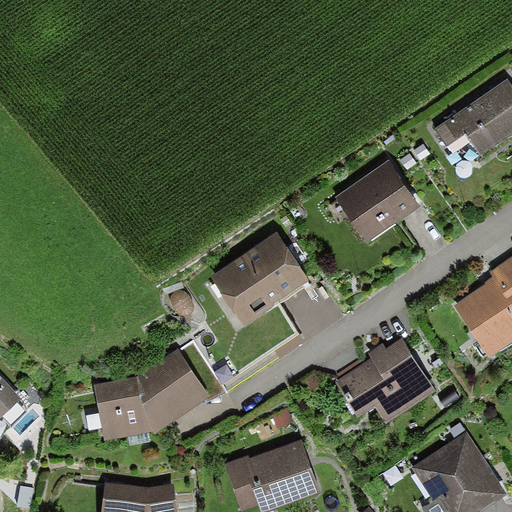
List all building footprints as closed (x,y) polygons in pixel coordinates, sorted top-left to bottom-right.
[(511,132),(511,79),(509,75),(436,126),(447,142),(467,128),(483,152),(511,132)] [(422,201),(390,156),(336,193),(368,238),(422,201)] [(211,272),(244,322),(274,302),(275,297),(278,295),(309,274),(278,227),(211,272)] [(454,301),(489,351),(511,335),(511,253),(491,268),(494,274),(454,301)] [(244,322),(211,272),(191,285),(214,320),(191,335),(222,381),(274,347),(301,329),(278,295),(275,297),(274,302),(244,322)] [(192,295),(189,291),(186,288),(180,288),(175,290),(172,293),(171,299),(173,303),(175,307),(177,310),(181,313),(186,314),(191,312),(194,308),(194,303),(193,299),(192,295)] [(301,329),(274,347),(281,357),(308,339),(301,329)] [(403,333),(337,377),(360,411),(376,401),(388,419),(438,385),(403,333)] [(208,390),(178,345),(140,371),(94,379),(103,435),(155,427),(208,390)] [(0,433),(28,407),(19,398),(23,394),(0,370),(0,433)] [(322,380),(315,370),(299,381),(306,392),(322,380)] [(286,407),(272,413),(277,425),(291,420),(286,407)] [(458,420),(448,426),(454,436),(464,429),(458,420)] [(471,511),(507,488),(468,428),(412,464),(433,497),(421,505),(425,511),(471,511)] [(262,509),(322,485),(302,435),(251,455),(250,451),(226,461),(244,509),(260,503),(262,509)] [(149,484),(106,478),(102,511),(180,511),(174,480),(149,484)] [(34,488),(22,486),(19,506),(31,508),(34,488)]
